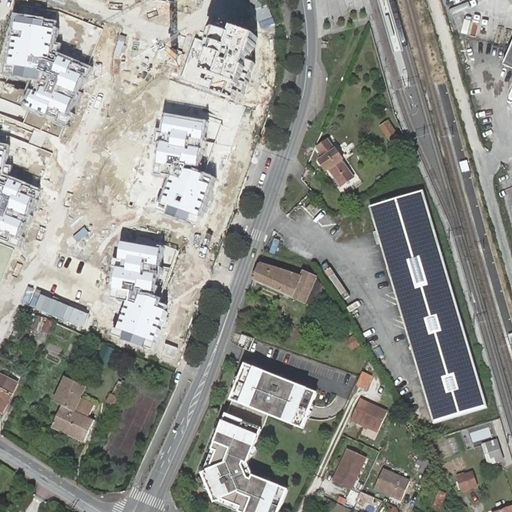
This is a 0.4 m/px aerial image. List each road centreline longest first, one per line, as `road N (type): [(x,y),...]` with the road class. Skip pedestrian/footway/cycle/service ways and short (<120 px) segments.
road 1 (secondary): [(142,511),(223,331),(299,108),(307,0)]
road 2 (track): [(511,272),(432,0)]
road 3 (residential): [(0,447),(101,511)]
